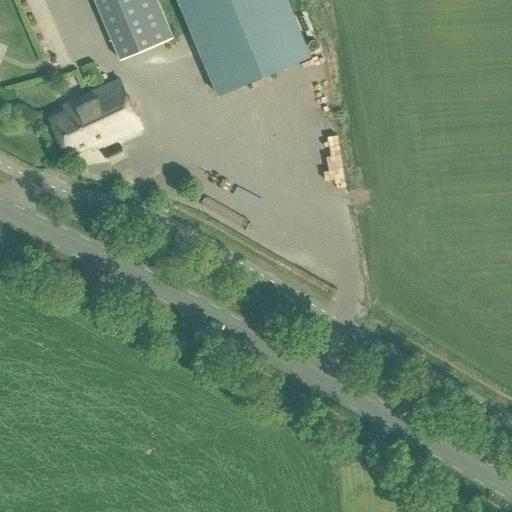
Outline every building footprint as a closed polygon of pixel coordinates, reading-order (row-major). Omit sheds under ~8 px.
[(173,38),(156,0),(95,0),(121,60),(173,38)] [(287,0),(178,0),(219,95),(311,56),(287,0)] [(0,38),(2,41),(14,31),(5,20),(0,23),(0,38)] [(104,146),(144,128),(122,79),(64,105),(68,113),(52,120),(67,154),(90,144),(92,149),(103,144),(104,146)] [(186,119),(161,129),(175,164),(200,154),(186,119)] [(121,145),(106,152),(110,162),(111,163),(126,156),(121,145)]
